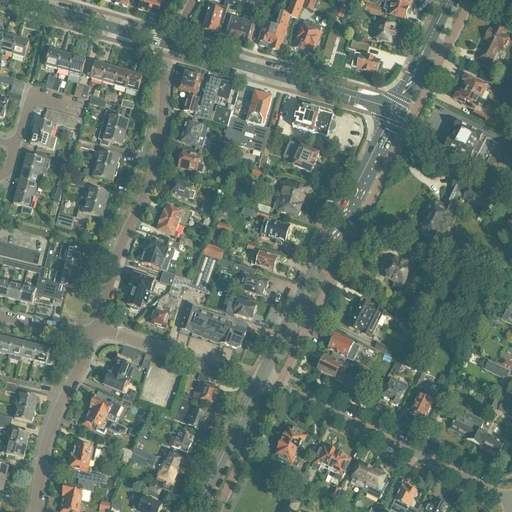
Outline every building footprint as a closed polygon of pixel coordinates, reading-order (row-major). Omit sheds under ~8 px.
[(103,0),(104,0),(106,0),(115,3),(115,5),(127,9),(129,0),(103,0)] [(141,0),(138,12),(150,15),(149,19),(155,21),(156,17),(158,17),(162,4),(150,0),(149,0),(141,0)] [(208,13),(203,31),(217,35),(222,17),(223,13),(226,14),(228,6),(229,0),(220,0),(218,11),(210,9),(208,13)] [(229,0),(228,6),(237,9),(236,15),(244,17),(248,0),(229,0)] [(263,0),(248,0),(244,17),(248,18),(250,12),(265,16),(269,2),(263,0)] [(277,29),(278,29),(271,51),(280,53),(290,18),(297,21),(302,9),(305,0),(292,0),(288,13),(282,11),(281,15),(279,23),(277,29)] [(305,0),(302,9),(313,12),(317,0),(305,0)] [(386,2),(386,3),(409,10),(409,9),(410,9),(410,8),(411,9),(412,3),(411,3),(412,0),(384,0),(384,2),(386,2)] [(386,12),(385,16),(406,22),(407,16),(409,15),(410,12),(409,11),(409,10),(386,3),(384,3),(381,10),(383,10),(383,11),(386,12)] [(345,7),(338,5),(335,17),(342,19),(344,13),(353,16),(355,9),(345,6),(345,7)] [(224,37),(233,39),(233,38),(238,40),(243,22),(229,19),(224,37)] [(278,29),(277,29),(279,23),(272,21),(271,27),(265,25),(259,43),(260,44),(259,47),(270,50),(271,51),(278,29)] [(383,43),(388,44),(389,44),(391,45),(393,39),(396,40),(398,34),(397,33),(398,27),(376,21),(374,30),(376,30),(373,40),(377,41),(377,43),(381,44),(383,43)] [(238,40),(242,41),(241,42),(250,44),(255,26),(243,22),(238,40)] [(485,39),(487,41),(478,60),(490,66),(498,48),(502,50),(508,37),(505,36),(508,28),(496,22),(492,31),(489,30),(485,39)] [(304,23),(303,27),(295,48),(313,55),(322,29),(304,23)] [(329,34),(324,52),(332,54),(337,37),(329,34)] [(17,40),(17,37),(17,36),(12,35),(11,35),(10,38),(6,37),(0,55),(6,56),(6,55),(13,57),(17,40)] [(24,60),(29,43),(17,40),(13,57),(24,60)] [(354,42),(352,50),(367,54),(370,46),(354,42)] [(348,68),(377,76),(378,72),(379,73),(381,73),(383,67),(381,66),(379,66),(380,62),(376,61),(364,57),(364,58),(361,57),(362,55),(351,49),(349,58),(351,59),(348,68)] [(51,51),(46,68),(58,71),(63,55),(51,51)] [(63,55),(58,71),(69,74),(74,58),(63,55)] [(81,78),(86,61),(74,58),(69,74),(81,78)] [(96,64),(91,81),(103,84),(107,68),(96,64)] [(0,75),(7,77),(9,70),(0,67),(0,75)] [(107,68),(103,84),(114,87),(119,71),(107,68)] [(119,71),(114,87),(126,91),(131,74),(119,71)] [(138,94),(142,78),(131,74),(126,91),(138,94)] [(186,114),(185,118),(194,120),(200,101),(202,91),(204,86),(204,84),(199,83),(200,78),(186,74),(184,75),(180,91),(194,95),(193,99),(188,97),(184,113),(186,114)] [(53,79),(49,78),(46,90),(52,91),(56,80),(55,80),(56,76),(54,76),(53,79)] [(463,81),(465,82),(461,90),(477,98),(483,85),(477,82),(465,76),(463,81)] [(0,84),(12,87),(13,87),(14,82),(2,79),(0,84)] [(58,93),(62,81),(56,80),(52,91),(58,93)] [(203,102),(200,101),(194,120),(210,124),(215,105),(221,84),(211,81),(210,88),(204,86),(202,91),(206,92),(205,97),(203,102)] [(12,87),(12,88),(24,91),(25,85),(14,82),(13,87),(12,87)] [(215,105),(221,107),(223,101),(228,103),(233,87),(221,84),(215,105)] [(78,86),(74,98),(80,99),(84,88),(78,86)] [(24,91),(12,88),(11,94),(22,98),(24,91)] [(87,101),(90,90),(84,88),(80,99),(87,101)] [(453,101),(465,107),(464,107),(470,111),(477,98),(461,90),(458,96),(456,95),(453,101)] [(9,100),(21,103),(22,98),(11,94),(9,100)] [(228,129),(224,144),(262,155),(269,130),(264,129),(272,98),(255,94),(247,124),(231,120),(228,129)] [(9,102),(0,99),(0,119),(4,120),(8,106),(9,102)] [(91,99),(90,102),(89,106),(105,110),(107,104),(91,99)] [(21,103),(9,100),(9,102),(8,106),(19,109),(21,103)] [(133,111),(135,105),(123,102),(121,108),(133,111)] [(334,117),(300,107),(294,129),(327,139),(329,133),(331,133),(334,132),(335,131),(336,128),(336,126),(334,124),(332,123),(334,117)] [(233,114),(217,109),(213,125),(228,129),(231,120),(233,114)] [(47,111),(47,114),(44,122),(50,124),(53,112),(47,111)] [(475,111),(472,117),(487,125),(491,119),(475,111)] [(50,124),(55,126),(55,125),(55,126),(59,114),(53,112),(50,124)] [(121,117),(106,113),(102,128),(126,135),(130,122),(120,120),(121,117)] [(59,114),(55,126),(62,127),(64,115),(59,114)] [(67,129),(70,117),(64,115),(62,127),(67,129)] [(70,117),(67,129),(73,131),(76,119),(70,117)] [(76,119),(73,131),(79,132),(82,121),(76,119)] [(34,127),(35,127),(34,133),(52,137),(55,126),(50,124),(44,122),(37,120),(37,122),(36,122),(34,127)] [(209,128),(188,122),(185,133),(205,139),(206,139),(201,137),(203,133),(207,134),(209,128)] [(455,132),(452,130),(447,140),(450,142),(446,149),(470,162),(474,154),(478,156),(474,163),(475,163),(487,139),(486,138),(483,146),(479,144),(483,136),(459,124),(455,132)] [(98,141),(101,142),(100,146),(108,148),(110,144),(123,148),(126,135),(102,128),(98,141)] [(31,144),(30,145),(53,152),(57,139),(52,138),(52,137),(34,133),(32,139),(31,138),(30,144),(31,144)] [(182,144),(195,147),(194,152),(201,154),(205,139),(185,133),(182,144)] [(217,142),(224,144),(226,138),(219,136),(217,142)] [(95,146),(79,141),(77,148),(93,152),(95,146)] [(292,167),(312,175),(316,176),(320,168),(315,166),(319,156),(318,155),(319,153),(313,150),(312,152),(300,148),(290,143),(283,159),(285,159),(284,163),(288,166),(292,167)] [(202,157),(184,152),(179,169),(197,174),(202,157)] [(58,158),(73,162),(74,157),(59,153),(58,158)] [(95,159),(98,160),(96,166),(116,171),(120,159),(100,154),(96,153),(95,159)] [(24,163),(25,163),(24,169),(47,175),(51,161),(45,160),(44,161),(27,156),(27,158),(26,157),(24,163)] [(269,157),(262,156),(258,169),(259,170),(265,171),(269,157)] [(73,162),(58,158),(56,165),(71,169),(73,162)] [(231,158),(228,167),(236,169),(239,160),(231,158)] [(93,179),(113,184),(116,171),(96,166),(93,179)] [(20,180),(21,180),(20,181),(38,186),(40,179),(43,180),(45,175),(47,176),(47,175),(24,169),(22,174),(21,174),(20,180)] [(252,176),(263,179),(265,172),(253,169),(252,176)] [(69,178),(84,183),(86,176),(71,172),(69,178)] [(84,183),(69,178),(68,185),(83,189),(84,183)] [(57,191),(62,192),(66,180),(61,179),(57,191)] [(432,242),(431,245),(439,249),(445,237),(444,236),(459,208),(458,208),(459,206),(455,204),(458,197),(464,200),(463,200),(487,212),(494,199),(470,188),(471,186),(456,179),(442,210),(436,207),(435,208),(430,205),(429,206),(427,207),(425,211),(426,213),(425,214),(429,216),(423,227),(421,227),(419,232),(419,233),(421,234),(420,236),(432,242)] [(17,193),(35,198),(39,199),(41,194),(36,193),(38,186),(20,181),(20,182),(19,182),(18,187),(19,188),(17,193)] [(172,196),(190,201),(193,202),(196,194),(192,193),(194,188),(176,182),(172,196)] [(278,189),(282,191),(280,198),(303,205),(306,195),(307,195),(308,193),(307,192),(308,190),(285,183),(285,184),(280,182),(278,189)] [(110,196),(89,190),(86,203),(106,208),(110,196)] [(62,192),(57,191),(54,203),(59,205),(62,192)] [(14,206),(23,208),(21,214),(31,217),(33,210),(31,210),(35,198),(17,193),(16,199),(15,199),(13,204),(14,204),(14,206)] [(281,199),(277,212),(298,218),(302,206),(303,206),(303,205),(280,198),(280,199),(281,199)] [(238,207),(257,212),(257,213),(269,216),(269,215),(271,208),(243,201),(243,202),(240,201),(238,207)] [(50,216),(56,217),(59,205),(54,203),(50,216)] [(84,209),(80,208),(77,220),(93,224),(94,218),(103,221),(106,208),(86,203),(84,209)] [(201,213),(216,218),(219,208),(204,204),(201,213)] [(165,211),(162,219),(179,227),(185,215),(167,207),(166,211),(165,211)] [(59,215),(56,227),(71,232),(75,219),(59,215)] [(157,231),(174,238),(177,239),(179,234),(177,233),(179,227),(162,219),(158,227),(159,227),(157,231)] [(260,238),(276,242),(275,245),(283,247),(283,244),(285,245),(290,226),(270,221),(270,223),(265,221),(260,238)] [(231,226),(219,223),(216,232),(228,236),(231,226)] [(213,244),(221,247),(223,240),(215,237),(213,244)] [(179,245),(179,244),(178,245),(191,249),(194,250),(197,245),(193,243),(194,242),(181,238),(179,245)] [(178,251),(179,251),(177,250),(178,245),(169,242),(167,247),(162,246),(162,245),(157,244),(149,241),(148,244),(146,243),(144,251),(146,251),(145,254),(146,253),(170,262),(171,262),(175,250),(178,251)] [(48,257),(53,258),(56,246),(51,245),(48,257)] [(221,261),(225,251),(207,245),(204,253),(203,252),(201,256),(220,262),(220,261),(221,261)] [(9,260),(12,248),(6,246),(3,258),(9,260)] [(15,261),(18,249),(12,248),(9,260),(15,261)] [(21,262),(23,250),(18,249),(15,261),(21,262)] [(85,253),(69,249),(66,262),(82,265),(85,253)] [(23,250),(21,262),(26,264),(29,252),(23,250)] [(33,265),(36,253),(29,252),(26,264),(33,265)] [(255,252),(251,266),(273,273),(278,259),(260,254),(260,253),(255,252)] [(39,267),(41,255),(36,253),(33,265),(39,267)] [(166,273),(170,262),(146,253),(145,254),(142,265),(163,272),(160,284),(171,288),(175,276),(166,273)] [(209,296),(220,262),(201,256),(192,281),(188,280),(186,288),(209,296)] [(48,257),(45,270),(47,270),(50,271),(53,258),(48,257)] [(385,278),(395,283),(392,287),(400,291),(406,279),(408,280),(411,274),(409,273),(414,264),(406,259),(404,264),(395,259),(394,262),(391,262),(385,273),(387,276),(385,278)] [(15,269),(16,264),(3,261),(2,266),(15,269)] [(66,262),(63,274),(78,278),(82,265),(66,262)] [(428,264),(425,270),(436,275),(439,270),(428,264)] [(256,272),(235,266),(233,272),(241,274),(237,290),(238,290),(263,298),(266,290),(268,282),(254,278),(256,272)] [(28,267),(27,272),(40,275),(41,270),(28,267)] [(38,281),(38,282),(44,283),(47,270),(45,270),(42,269),(41,270),(40,275),(38,281)] [(54,285),(64,288),(75,291),(78,278),(63,274),(57,273),(54,285)] [(153,295),(158,283),(134,275),(130,287),(131,288),(132,287),(151,293),(151,294),(153,295)] [(175,312),(183,287),(186,288),(188,280),(175,276),(171,288),(169,293),(165,297),(161,300),(158,302),(160,304),(158,311),(155,311),(151,325),(166,329),(171,314),(170,314),(171,311),(175,312)] [(0,281),(0,297),(7,300),(11,284),(0,281)] [(36,290),(36,293),(62,300),(64,288),(54,285),(44,283),(38,282),(36,290)] [(11,284),(7,300),(20,303),(24,287),(11,284)] [(36,293),(36,290),(24,287),(20,303),(33,306),(36,293)] [(147,305),(151,294),(151,293),(132,287),(131,288),(128,298),(131,299),(128,307),(131,308),(130,310),(137,312),(138,310),(140,311),(143,303),(147,305)] [(257,307),(231,299),(226,314),(249,321),(249,320),(253,321),(257,307)] [(384,313),(363,302),(356,316),(377,327),(384,313)] [(187,308),(180,330),(193,334),(193,333),(237,350),(241,349),(247,333),(231,326),(233,321),(230,320),(199,311),(199,312),(187,308)] [(397,314),(394,318),(412,327),(414,322),(397,314)] [(348,329),(349,329),(371,340),(377,327),(356,316),(352,324),(350,323),(347,328),(349,328),(348,329)] [(328,351),(345,360),(346,360),(352,363),(359,351),(356,350),(357,347),(336,336),(335,337),(332,338),(331,341),(332,343),(328,351)] [(0,353),(9,356),(13,341),(1,338),(0,340),(0,353)] [(22,359),(25,344),(13,341),(9,356),(22,359)] [(25,344),(22,359),(34,362),(38,347),(25,344)] [(375,350),(392,358),(395,352),(378,344),(375,350)] [(50,350),(38,347),(34,362),(51,366),(54,356),(49,355),(50,350)] [(318,370),(318,371),(335,380),(339,382),(346,368),(347,366),(341,362),(339,365),(325,358),(322,363),(319,364),(317,368),(318,370)] [(511,362),(504,359),(500,366),(511,372),(511,370),(511,362)] [(506,394),(511,396),(511,380),(508,379),(511,373),(500,367),(499,367),(499,366),(489,361),(483,371),(503,380),(501,384),(504,386),(509,388),(506,394)] [(131,368),(125,365),(125,364),(121,362),(120,363),(119,363),(116,369),(112,368),(109,375),(127,383),(129,384),(135,372),(130,370),(131,368)] [(357,370),(367,375),(369,370),(359,365),(357,370)] [(425,377),(419,374),(416,382),(422,384),(425,377)] [(107,380),(106,380),(104,384),(105,385),(104,387),(123,394),(127,383),(109,375),(107,380)] [(368,385),(372,387),(369,391),(377,395),(383,383),(372,378),(368,385)] [(383,398),(390,401),(391,405),(395,406),(398,406),(407,388),(402,385),(392,380),(383,398)] [(29,382),(29,383),(28,388),(40,391),(42,385),(29,382)] [(5,386),(3,392),(19,395),(20,390),(5,386)] [(201,395),(195,393),(193,399),(214,406),(217,398),(219,391),(204,386),(201,395)] [(413,415),(416,417),(418,415),(423,418),(426,414),(427,415),(431,408),(429,407),(431,403),(434,404),(436,400),(439,402),(443,396),(437,393),(436,397),(422,390),(419,395),(419,396),(414,405),(410,403),(407,409),(412,411),(411,412),(412,413),(413,415)] [(133,405),(138,394),(133,392),(130,398),(125,396),(123,401),(133,405)] [(38,400),(20,395),(17,407),(36,412),(38,400)] [(110,407),(95,399),(89,410),(128,430),(115,423),(118,418),(117,417),(122,407),(112,403),(110,407)] [(492,409),(496,401),(492,399),(488,407),(492,409)] [(180,405),(177,413),(204,424),(208,417),(193,411),(191,417),(188,415),(192,404),(183,400),(180,405)] [(498,412),(511,418),(511,407),(502,403),(498,412)] [(14,420),(32,425),(36,412),(17,407),(14,420)] [(104,436),(107,430),(110,431),(109,433),(112,435),(114,435),(117,436),(120,436),(123,435),(126,434),(128,430),(89,410),(89,412),(90,412),(83,426),(90,429),(92,427),(98,430),(96,432),(104,436)] [(184,425),(185,425),(187,426),(201,432),(204,424),(177,413),(174,421),(184,425)] [(455,420),(451,429),(467,437),(466,440),(474,444),(480,432),(485,423),(467,414),(463,420),(457,417),(455,420)] [(0,422),(11,426),(13,420),(0,416),(0,422)] [(11,426),(0,422),(0,428),(10,431),(11,426)] [(131,432),(139,436),(142,430),(134,426),(131,432)] [(281,438),(282,439),(281,442),(298,451),(303,443),(306,445),(309,439),(300,435),(301,434),(293,430),(293,431),(289,429),(287,433),(285,433),(284,436),(282,436),(281,438)] [(179,436),(177,440),(175,439),(171,448),(188,455),(188,454),(191,453),(193,449),(191,447),(191,446),(194,438),(180,432),(175,430),(173,434),(179,436)] [(9,444),(27,448),(30,436),(12,431),(9,444)] [(480,432),(474,444),(481,448),(483,445),(499,454),(503,444),(480,432)] [(279,458),(286,462),(287,461),(296,466),(299,460),(295,457),(298,451),(281,442),(280,443),(279,444),(278,446),(278,447),(277,449),(278,451),(275,456),(279,458)] [(73,458),(71,458),(94,462),(97,450),(94,450),(94,449),(84,447),(85,445),(76,443),(73,458)] [(6,456),(24,460),(27,448),(9,444),(6,456)] [(317,459),(313,467),(312,470),(318,473),(321,466),(328,470),(337,453),(335,452),(335,450),(332,449),(331,449),(329,448),(328,449),(324,447),(321,452),(320,451),(316,459),(317,459)] [(121,463),(118,463),(116,468),(127,471),(130,462),(133,455),(133,453),(121,448),(119,455),(124,456),(121,463)] [(328,470),(336,474),(334,478),(340,481),(343,474),(344,474),(348,465),(347,465),(350,460),(346,458),(346,457),(344,456),(344,455),(340,453),(339,454),(337,453),(328,470)] [(145,456),(143,460),(178,475),(184,460),(170,454),(166,461),(158,458),(157,461),(145,456)] [(165,484),(163,488),(163,489),(171,492),(172,487),(178,475),(143,460),(133,455),(130,462),(147,468),(147,467),(152,469),(152,471),(159,474),(156,481),(165,484)] [(76,472),(76,473),(75,480),(102,486),(104,478),(91,475),(92,469),(90,469),(91,462),(94,463),(94,462),(71,458),(68,470),(76,472)] [(351,478),(353,479),(350,484),(362,490),(372,470),(371,470),(370,468),(368,466),(366,467),(358,464),(351,478)] [(9,468),(0,466),(0,479),(6,481),(9,468)] [(362,490),(367,492),(365,495),(379,502),(387,486),(386,485),(382,483),(385,477),(372,470),(362,490)] [(291,476),(301,481),(303,475),(294,471),(291,476)] [(304,474),(301,481),(307,484),(311,477),(304,474)] [(142,491),(147,493),(147,492),(159,497),(162,490),(150,485),(149,488),(144,486),(142,491)] [(62,499),(64,499),(82,503),(83,499),(82,498),(84,491),(85,492),(85,490),(65,486),(62,499)] [(394,500),(395,501),(393,504),(407,511),(409,507),(411,506),(411,504),(416,493),(413,491),(413,489),(410,487),(407,489),(402,486),(394,500)] [(337,500),(342,490),(335,487),(330,497),(337,500)] [(139,495),(133,510),(137,511),(159,511),(163,506),(139,495)] [(60,511),(80,511),(82,503),(64,499),(60,511)] [(294,511),(298,504),(288,499),(281,511),(294,511)] [(111,508),(115,510),(121,511),(124,505),(114,501),(113,505),(111,508)] [(429,505),(425,511),(443,511),(446,506),(437,501),(434,507),(429,505)] [(357,502),(354,509),(360,511),(361,511),(365,506),(357,502)]
